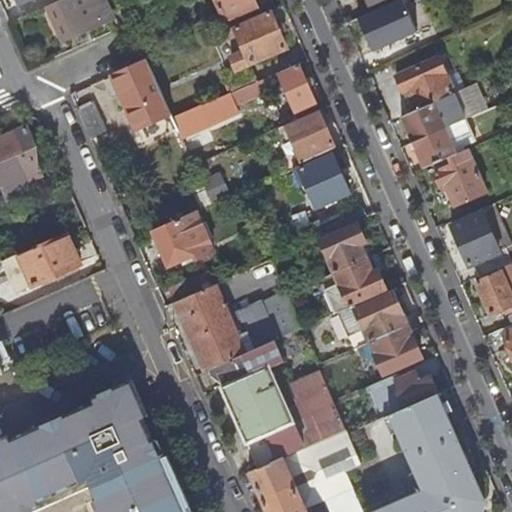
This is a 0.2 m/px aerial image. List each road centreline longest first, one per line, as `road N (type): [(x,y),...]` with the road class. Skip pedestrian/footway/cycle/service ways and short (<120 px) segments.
road 1 (residential): [(309,0),(511,460)]
road 2 (residential): [(229,511),(32,89)]
